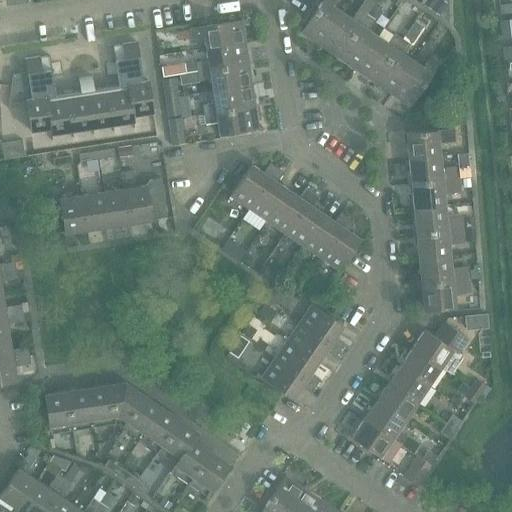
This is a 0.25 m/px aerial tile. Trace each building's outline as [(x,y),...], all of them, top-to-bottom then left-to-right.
[(322,0),(301,32),(319,44),(340,12),(331,6),(334,0),(322,0)] [(340,12),(319,44),(338,57),(367,14),(373,5),(376,0),(363,0),(351,19),(340,12)] [(439,0),(432,0),(429,6),(439,12),(445,3),(439,0)] [(501,15),(511,13),(511,3),(500,5),(501,15)] [(373,5),(367,14),(373,19),(376,20),(382,10),(373,5)] [(338,57),(356,69),(377,37),(367,29),(373,19),(367,14),(338,57)] [(511,19),(502,21),(504,38),(511,37),(511,19)] [(204,36),(206,48),(245,42),(242,20),(191,28),(192,38),(204,36)] [(190,29),(177,31),(179,40),(191,38),(190,29)] [(356,69),(373,80),(401,37),(394,33),(386,43),(377,37),(356,69)] [(373,80),(391,93),(412,60),(402,53),(409,43),(401,37),(373,80)] [(26,72),(13,74),(13,73),(12,73),(7,108),(8,109),(9,103),(25,100),(30,131),(50,127),(51,133),(52,133),(133,121),(132,115),(152,112),(147,80),(142,81),(136,42),(112,45),(118,85),(92,89),(91,77),(78,79),(80,91),(54,95),(48,55),(24,59),(26,72)] [(184,63),(186,73),(248,63),(245,42),(206,48),(208,60),(184,63)] [(511,45),(503,47),(505,58),(511,57),(511,45)] [(412,60),(391,93),(410,105),(438,62),(429,57),(422,67),(412,60)] [(184,63),(163,67),(164,77),(186,73),(184,63)] [(211,79),(213,91),(251,85),(248,63),(186,73),(197,72),(199,81),(211,79)] [(161,80),(164,98),(178,96),(175,79),(174,78),(161,80)] [(203,113),(204,113),(254,106),(251,85),(213,91),(214,103),(202,105),(203,113)] [(178,96),(164,98),(167,116),(172,115),(180,114),(180,113),(178,96)] [(254,106),(204,113),(205,123),(217,121),(219,134),(258,128),(254,106)] [(406,133),(408,159),(439,156),(438,143),(455,142),(453,129),(406,133)] [(183,130),(170,132),(172,145),(185,143),(183,130)] [(23,141),(2,144),(5,160),(25,156),(23,141)] [(118,149),(119,156),(131,154),(130,147),(118,149)] [(113,149),(96,152),(97,159),(114,157),(113,149)] [(97,159),(96,152),(78,155),(80,162),(97,159)] [(53,158),(54,166),(71,163),(70,156),(53,158)] [(408,159),(411,184),(458,179),(457,167),(440,168),(439,156),(408,159)] [(230,196),(248,209),(276,167),(270,163),(264,173),(252,164),(230,196)] [(248,209),(266,221),(288,189),(277,181),(283,172),(276,167),(248,209)] [(471,169),(460,169),(460,179),(463,179),(472,178),(471,169)] [(144,186),(135,187),(132,170),(120,172),(123,189),(128,224),(166,218),(160,179),(149,181),(144,186)] [(472,178),(463,179),(463,187),(472,187),(472,178)] [(411,184),(413,209),(444,206),(442,193),(460,192),(458,179),(411,184)] [(266,221),(284,233),(312,192),(306,187),(300,197),(288,189),(266,221)] [(128,224),(123,189),(103,193),(109,227),(128,224)] [(284,233),(301,244),(324,214),(313,206),(320,197),(312,192),(284,233)] [(103,193),(82,196),(87,230),(109,227),(103,193)] [(87,230),(82,196),(59,199),(60,207),(64,234),(87,230)] [(413,209),(416,234),(463,229),(462,217),(445,219),(444,206),(413,209)] [(301,244),(320,257),(349,217),(342,212),(336,221),(324,214),(301,244)] [(474,216),(465,217),(466,229),(473,228),(475,228),(474,216)] [(349,217),(320,257),(338,270),(360,238),(348,230),(355,221),(349,217)] [(466,229),(463,229),(465,242),(474,241),(473,228),(466,229)] [(416,234),(418,259),(449,256),(448,244),(465,242),(463,229),(416,234)] [(228,241),(223,249),(239,260),(245,251),(228,241)] [(246,252),(241,260),(249,265),(254,257),(246,252)] [(418,259),(421,284),(469,280),(468,270),(467,267),(450,269),(449,256),(418,259)] [(264,262),(258,272),(266,278),(273,268),(264,262)] [(0,273),(16,271),(15,263),(0,264),(0,273)] [(471,269),(468,270),(469,280),(477,279),(475,266),(471,266),(471,269)] [(0,273),(0,294),(3,295),(1,282),(17,279),(16,271),(0,273)] [(469,280),(421,284),(424,310),(454,307),(452,294),(470,292),(469,280)] [(273,289),(266,299),(276,305),(282,295),(273,289)] [(0,294),(0,316),(23,314),(22,305),(5,307),(3,295),(0,294)] [(312,305),(299,323),(340,351),(345,344),(335,337),(343,326),(332,318),(314,306),(312,305)] [(0,316),(0,339),(9,338),(7,325),(24,323),(23,314),(0,316)] [(424,329),(412,348),(440,368),(440,367),(450,374),(463,356),(458,352),(468,338),(444,322),(434,336),(424,329)] [(299,323),(287,340),(319,362),(326,351),(336,357),(340,351),(299,323)] [(249,340),(255,331),(249,326),(242,335),(249,340)] [(0,339),(0,360),(30,357),(28,348),(11,351),(9,338),(0,339)] [(287,340),(274,359),(316,386),(321,379),(311,373),(319,362),(287,340)] [(235,344),(229,352),(238,358),(244,350),(235,344)] [(412,348),(399,366),(428,386),(440,368),(412,348)] [(30,357),(0,360),(0,383),(16,381),(14,367),(31,365),(30,357)] [(316,386),(274,359),(262,377),(283,391),(294,399),(302,387),(311,393),(316,386)] [(399,366),(387,383),(416,403),(428,386),(399,366)] [(476,379),(469,388),(484,398),(490,389),(476,379)] [(116,424),(124,430),(146,398),(125,383),(108,386),(114,425),(116,424)] [(387,383),(376,401),(404,421),(416,403),(387,383)] [(93,428),(114,425),(108,386),(87,389),(93,428)] [(484,398),(469,388),(464,396),(473,402),(478,395),(484,399),(484,398)] [(71,431),(93,428),(87,389),(65,393),(71,431)] [(50,435),(71,431),(65,393),(44,396),(50,435)] [(124,430),(142,442),(163,409),(146,398),(124,430)] [(376,401),(363,419),(367,423),(400,445),(406,435),(398,430),(404,421),(376,401)] [(142,442),(159,453),(180,421),(163,409),(142,442)] [(452,414),(445,423),(454,430),(461,420),(452,414)] [(367,423),(363,419),(351,437),(380,457),(380,456),(388,462),(400,445),(367,423)] [(198,433),(180,421),(159,453),(175,464),(192,440),(198,433)] [(454,430),(445,423),(440,431),(449,438),(454,430)] [(169,472),(187,484),(209,451),(192,440),(175,464),(169,472)] [(427,450),(421,459),(430,466),(437,456),(427,450)] [(187,484),(206,497),(228,464),(209,451),(187,484)] [(0,494),(0,497),(16,509),(36,481),(25,473),(35,459),(27,454),(0,494)] [(53,456),(50,460),(63,470),(69,461),(53,456)] [(421,459),(416,456),(403,476),(417,485),(430,466),(421,459)] [(104,467),(145,495),(150,487),(140,480),(123,469),(109,459),(104,467)] [(42,511),(67,511),(72,505),(61,497),(70,483),(69,483),(79,468),(72,464),(68,471),(63,479),(42,511)] [(16,509),(21,511),(42,511),(63,479),(56,474),(47,487),(36,481),(16,509)] [(287,511),(303,489),(285,476),(260,511),(287,511)] [(72,505),(67,511),(93,511),(99,502),(105,492),(98,488),(92,498),(82,511),(72,505)] [(313,511),(321,501),(303,489),(287,511),(313,511)] [(105,492),(99,502),(106,507),(113,496),(106,492),(105,492)] [(131,493),(126,501),(133,506),(138,498),(131,493)] [(163,499),(159,505),(167,510),(171,504),(163,499)] [(338,511),(321,501),(313,511),(338,511)] [(99,502),(93,511),(102,511),(106,507),(99,502)]
